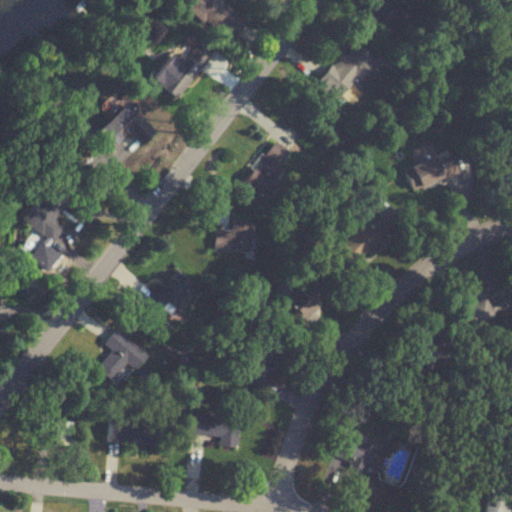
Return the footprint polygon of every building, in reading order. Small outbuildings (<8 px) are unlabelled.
[(186,0),(181,7),(229,41),(243,21),(213,0),(186,0)] [(379,0),(363,19),(380,34),(408,0),(379,0)] [(208,56),(187,39),(171,60),(163,54),(145,77),(173,100),(208,56)] [(336,99),(353,79),(358,83),(376,62),(350,41),(316,82),(336,99)] [(121,143),(130,152),(151,132),(121,100),(91,129),(112,152),(121,143)] [(240,183),(258,196),(290,154),(272,140),(240,183)] [(400,168),(408,191),(457,174),(449,151),(400,168)] [(78,187),(55,167),(10,220),(44,248),(61,228),(51,220),(78,187)] [(249,253),(250,220),(229,219),(229,230),(213,229),(212,251),(249,253)] [(363,249),(369,255),(384,241),(362,220),(332,250),(347,265),(363,249)] [(144,304),(168,323),(196,289),(171,269),(144,304)] [(310,300),(325,286),(311,272),(283,299),(304,320),(317,307),(310,300)] [(453,311),(463,331),(511,306),(511,302),(503,286),(453,311)] [(448,349),(433,333),(396,370),(412,386),(448,349)] [(278,349),(256,337),(237,375),(259,387),(278,349)] [(119,386),(131,365),(105,350),(93,370),(119,386)] [(156,421),(106,416),(103,440),(154,445),(156,421)] [(217,435),(217,447),(235,448),(237,418),(189,416),(188,434),(217,435)] [(64,445),(65,420),(51,419),(50,425),(39,425),(38,437),(48,438),(48,444),(64,445)] [(384,452),(336,434),(328,456),(375,474),(384,452)]
